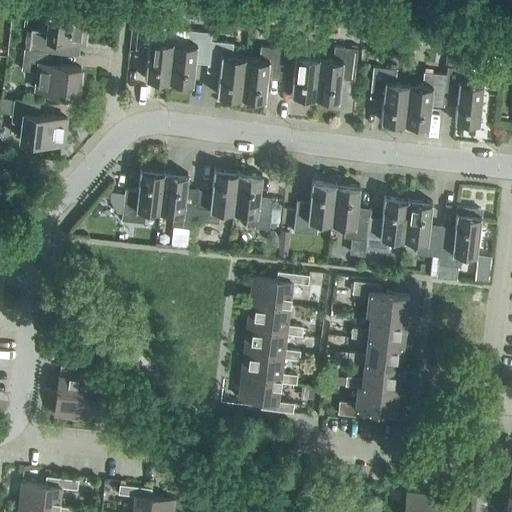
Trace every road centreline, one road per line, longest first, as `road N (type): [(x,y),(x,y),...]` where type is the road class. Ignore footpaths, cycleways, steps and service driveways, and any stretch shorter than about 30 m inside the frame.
road 1 (residential): [(127,131),(162,124),(511,167)]
road 2 (residential): [(215,511),(201,475),(164,452),(28,438),(13,429)]
road 3 (residential): [(299,448),(388,461),(409,456),(451,440),(486,398)]
road 4 (residential): [(486,398),(511,190)]
road 5 (residential): [(13,429),(21,416),(32,259)]
